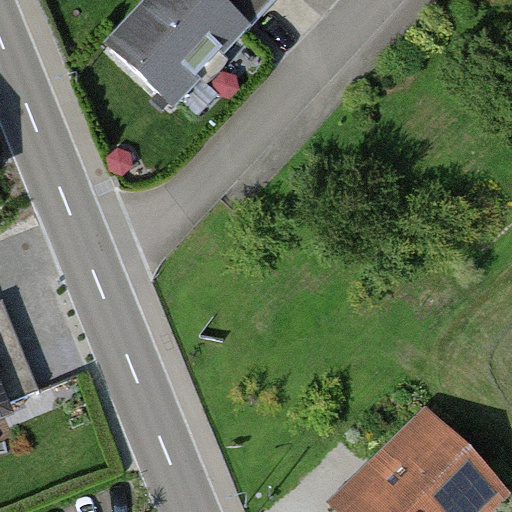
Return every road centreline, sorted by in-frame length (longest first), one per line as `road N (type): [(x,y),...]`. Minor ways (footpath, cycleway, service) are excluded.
road 1 (residential): [(93,266),(130,250),(374,0)]
road 2 (tertiary): [(93,266),(191,511)]
road 3 (tertiary): [(0,36),(93,266)]
